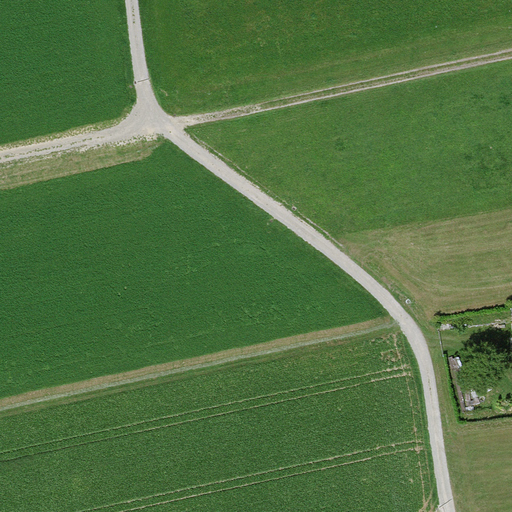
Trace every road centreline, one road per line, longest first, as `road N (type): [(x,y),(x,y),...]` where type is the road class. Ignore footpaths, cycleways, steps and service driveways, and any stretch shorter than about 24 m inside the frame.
road 1 (track): [(131,0),(143,90),(159,123),(373,285),(412,327),(430,377),(449,511)]
road 2 (track): [(0,158),(511,54)]
